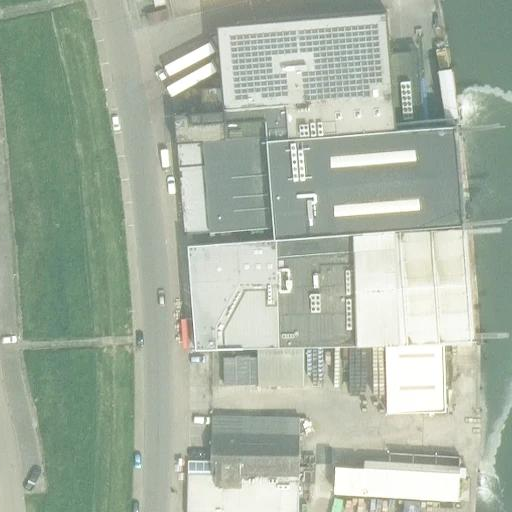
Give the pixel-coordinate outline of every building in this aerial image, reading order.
[(150,24),(170,19),(167,9),(147,14),(150,24)] [(203,112),(173,115),(176,144),(184,234),(273,227),(274,239),(275,239),(405,229),(463,224),(455,125),(396,130),(386,12),(230,25),(210,36),(220,54),(212,58),(221,72),(222,88),(201,89),(203,112)] [(190,273),(182,273),(188,350),(196,350),(259,345),(259,348),(408,343),(403,229),(188,246),(190,273)] [(445,343),(387,344),(388,413),(446,412),(445,343)] [(260,357),(223,358),(224,386),(261,387),(261,385),(301,386),(301,349),(260,350),(260,357)] [(241,417),(212,416),(212,434),(211,474),(187,474),(186,511),(298,511),(300,418),(241,417)] [(363,497),(458,503),(460,474),(336,467),(334,494),(363,495),(363,497)]
